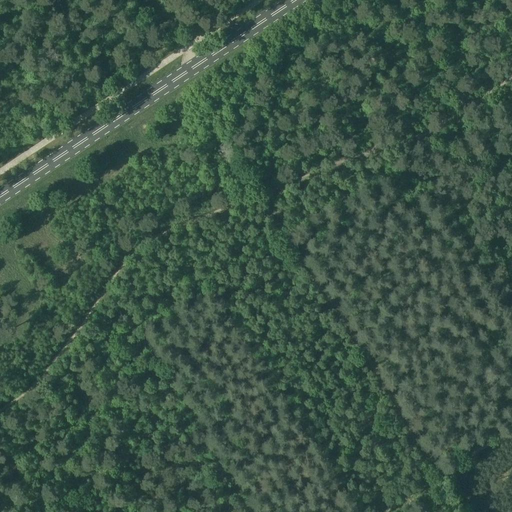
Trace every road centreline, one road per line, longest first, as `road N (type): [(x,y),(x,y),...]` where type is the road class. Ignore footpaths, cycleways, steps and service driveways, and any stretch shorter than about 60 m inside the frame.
road 1 (track): [(0,410),(175,238),(299,178),(423,139),(511,78)]
road 2 (primary): [(0,195),(294,0)]
road 3 (track): [(511,427),(384,511)]
